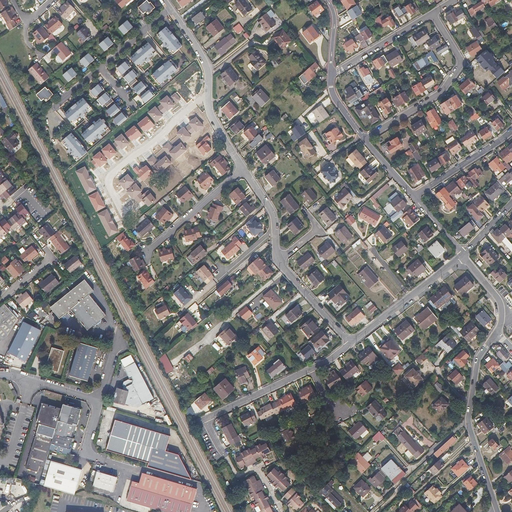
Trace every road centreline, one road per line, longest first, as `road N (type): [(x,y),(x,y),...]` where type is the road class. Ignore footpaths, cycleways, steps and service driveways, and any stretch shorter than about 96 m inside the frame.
road 1 (residential): [(496,508),(467,420),(478,357),(496,334)]
road 2 (residential): [(430,14),(459,65),(440,92),(364,139)]
road 3 (residential): [(207,94),(110,174),(121,207)]
road 4 (residential): [(463,253),(349,342)]
road 5 (residential): [(204,418),(238,477),(257,469),(279,511)]
road 6 (residential): [(241,169),(145,251)]
